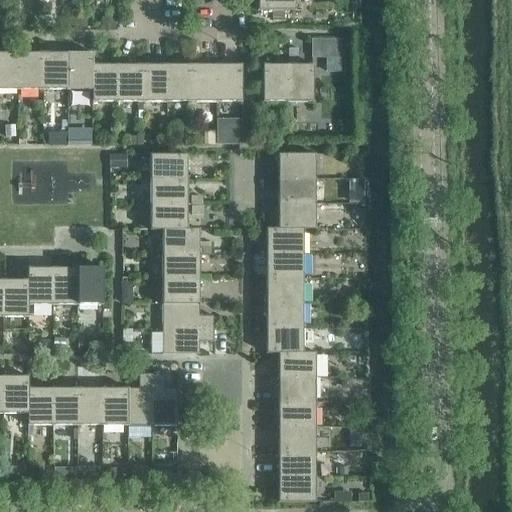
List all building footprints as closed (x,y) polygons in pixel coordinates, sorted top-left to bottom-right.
[(295,0),(257,0),(258,11),(295,11),(295,0)] [(116,17),(102,17),(102,31),(116,31),(116,17)] [(86,18),(74,18),(74,30),(86,30),(86,18)] [(312,38),(311,57),(345,58),(346,38),(312,38)] [(298,49),(288,49),(288,65),(298,65),(298,49)] [(0,90),(18,91),(18,53),(0,53),(0,90)] [(18,91),(43,91),(43,53),(18,53),(18,91)] [(43,91),(68,91),(68,53),(43,53),(43,91)] [(68,91),(92,91),(93,91),(93,65),(93,53),(68,53),(68,91)] [(92,103),(117,103),(117,65),(93,65),(93,91),(92,91),(92,103)] [(117,103),(142,103),(142,65),(117,65),(117,103)] [(142,103),(166,103),(166,65),(142,65),(142,103)] [(166,103),(192,103),(192,65),(166,65),(166,103)] [(192,103),(217,103),(217,65),(192,65),(192,103)] [(217,65),(217,103),(242,103),(242,65),(217,65)] [(288,103),(288,65),(262,65),(263,110),(267,110),(267,103),(288,103)] [(298,65),(288,65),(288,103),(313,103),(313,65),(298,65)] [(15,125),(5,125),(5,137),(15,136),(15,125)] [(67,133),(48,133),(48,145),(67,145),(67,133)] [(144,136),(129,136),(129,145),(144,145),(144,136)] [(150,155),(150,180),(187,180),(187,155),(150,155)] [(278,155),(278,180),(315,179),(315,155),(278,155)] [(278,180),(278,204),(315,204),(315,179),(278,180)] [(150,180),(150,205),(187,205),(187,180),(150,180)] [(190,196),(190,204),(201,204),(201,196),(190,196)] [(278,204),(278,229),(278,230),(303,230),(315,230),(315,204),(278,204)] [(150,230),(162,231),(162,230),(187,230),(187,229),(187,205),(150,205),(150,230)] [(191,207),(191,217),(204,216),(204,207),(191,207)] [(162,231),(162,255),(199,255),(211,255),(211,246),(199,246),(199,229),(187,229),(187,230),(162,230),(162,231)] [(266,229),(266,254),(303,254),(303,230),(278,230),(278,229),(266,229)] [(266,254),(266,279),(303,279),(303,254),(266,254)] [(162,255),(162,279),(199,279),(199,255),(162,255)] [(27,268),(27,280),(28,280),(28,306),(53,306),(53,268),(27,268)] [(77,268),(53,268),(53,306),(77,306),(77,268)] [(103,268),(77,268),(77,306),(103,306),(103,268)] [(162,279),(162,304),(199,304),(199,279),(162,279)] [(266,279),(266,305),(303,305),(303,279),(266,279)] [(27,280),(3,280),(3,318),(28,318),(28,306),(28,280),(27,280)] [(162,304),(162,329),(213,329),(213,316),(199,316),(199,304),(162,304)] [(266,305),(266,329),(303,329),(303,305),(266,305)] [(213,329),(162,329),(162,354),(199,355),(199,342),(213,342),(213,329)] [(266,354),(278,354),(278,353),(303,353),(303,329),(266,329),(266,354)] [(132,330),(122,330),(122,342),(132,342),(132,330)] [(54,338),(53,348),(65,349),(66,339),(54,338)] [(79,339),(79,349),(90,349),(90,339),(79,339)] [(50,340),(40,340),(40,350),(50,350),(50,340)] [(278,353),(278,354),(278,377),(315,377),(315,353),(303,353),(278,353)] [(139,389),(128,388),(127,426),(153,426),(153,374),(139,374),(139,389)] [(165,374),(153,374),(153,426),(177,426),(177,388),(165,388),(165,374)] [(29,377),(3,376),(3,414),(28,413),(28,388),(29,388),(29,377)] [(278,377),(278,402),(315,402),(315,377),(278,377)] [(93,388),(78,388),(78,426),(82,426),(103,426),(102,383),(102,382),(93,382),(93,388)] [(111,383),(102,383),(103,426),(127,426),(128,388),(111,388),(111,383)] [(53,388),(29,388),(28,388),(28,413),(28,426),(53,426),(53,388)] [(78,388),(53,388),(53,426),(78,426),(78,388)] [(278,402),(278,427),(315,427),(315,402),(278,402)] [(278,427),(278,452),(323,452),(323,448),(315,448),(315,427),(278,427)] [(278,452),(278,477),(315,477),(315,457),(323,457),(323,452),(278,452)] [(171,468),(154,468),(154,480),(171,480),(171,468)] [(315,477),(278,477),(278,503),(315,503),(315,477)]
